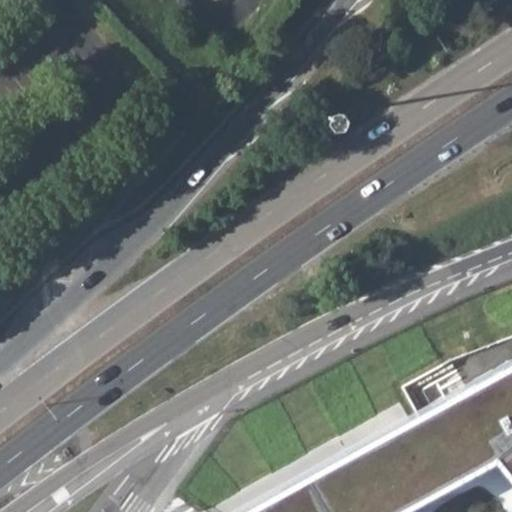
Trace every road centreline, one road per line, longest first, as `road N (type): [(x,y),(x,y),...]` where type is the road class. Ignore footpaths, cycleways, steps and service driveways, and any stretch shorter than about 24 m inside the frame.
road 1 (primary): [(0,473),(197,320),(511,109)]
road 2 (primary): [(511,55),(167,283),(0,411)]
road 3 (primary): [(17,511),(150,427),(511,257)]
road 4 (primary): [(348,0),(302,58),(0,367)]
